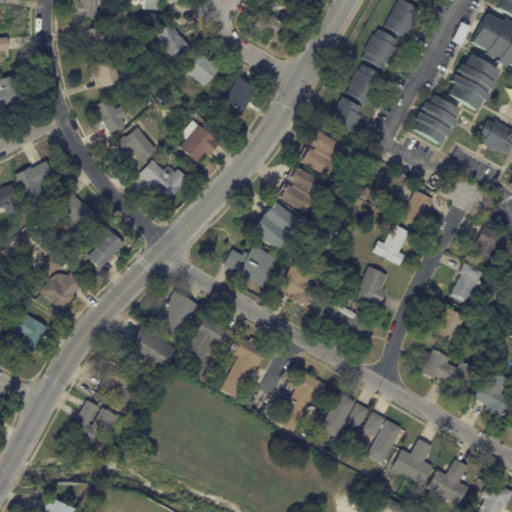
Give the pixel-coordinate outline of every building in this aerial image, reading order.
[(76,3),(77,1),(78,1),(78,0),(102,0),(101,6),(96,5),(94,19),(74,15),(76,3)] [(175,0),(175,2),(157,1),(156,10),(142,9),(143,0),(175,0)] [(412,16),(415,17),(407,32),(404,30),(400,37),(380,25),(393,0),(398,0),(416,10),(412,16)] [(511,18),(493,8),(497,0),(511,0),(511,18)] [(298,15),(282,46),(269,39),(270,37),(253,28),(262,10),(283,21),(289,10),(298,15)] [(500,19),(501,19),(510,24),(508,27),(511,30),(511,28),(511,68),(503,63),(501,66),(493,61),(495,58),(491,56),(489,59),(480,54),(482,50),(468,42),(484,13),(499,22),(500,19)] [(458,22),(467,26),(458,45),(449,41),(458,22)] [(171,23),(179,38),(181,37),(189,51),(171,61),(154,32),(171,23)] [(103,43),(104,51),(85,53),(82,29),(101,28),(103,43)] [(391,47),(393,48),(384,65),(382,63),(379,69),(358,57),(361,51),(360,50),(369,34),(370,35),(374,29),(394,41),(391,47)] [(200,54),(209,62),(212,58),(219,64),(215,68),(217,70),(202,87),(182,69),(198,52),(200,54)] [(486,91),(483,89),(481,93),(484,94),(480,101),(477,99),(471,111),(444,95),(450,84),(446,82),(450,74),(454,77),(456,73),(452,71),(457,64),(460,66),(467,55),(494,71),(488,82),(491,84),(486,91)] [(99,87),(92,65),(110,59),(117,82),(99,87)] [(362,105),(342,93),(346,86),(344,85),(353,70),(355,71),(359,64),(378,76),(375,82),(377,84),(368,99),(366,98),(362,105)] [(243,83),(255,90),(239,117),(216,104),(232,76),(243,83)] [(0,106),(0,79),(7,77),(15,101),(0,106)] [(204,88),(210,93),(206,98),(200,93),(204,88)] [(446,125),(444,129),(447,131),(443,138),(440,136),(435,144),(409,129),(414,121),(411,119),(415,112),(418,114),(420,110),(417,109),(421,101),(424,103),(429,95),(455,110),(450,118),(453,120),(449,127),(446,125)] [(354,115),(357,117),(348,131),(346,130),(342,135),(322,123),(337,97),(358,109),(354,115)] [(108,134),(105,129),(104,129),(97,114),(98,114),(94,106),(109,98),(114,109),(121,106),(129,123),(108,134)] [(511,139),(504,154),(498,150),(496,154),(479,144),(481,141),(474,137),(484,120),(490,123),(492,120),(509,130),(507,132),(511,134),(511,139)] [(218,144),(207,156),(204,153),(195,163),(178,148),(185,140),(180,135),(193,121),(218,143),(218,144)] [(137,156),(132,149),(123,156),(113,144),(129,131),(130,133),(137,127),(156,150),(142,162),(137,156)] [(296,159),(303,147),(310,150),(311,148),(305,144),(313,130),(341,147),(324,177),(295,161),(296,159)] [(162,169),(163,170),(168,165),(175,172),(177,170),(187,179),(164,203),(145,185),(147,183),(139,175),(153,160),(162,169)] [(12,175),(29,167),(30,169),(43,162),(51,177),(38,183),(39,186),(38,186),(42,194),(25,203),(12,175)] [(277,198),(285,184),(289,187),(290,184),(286,182),(294,167),(320,183),(302,213),(276,199),(277,198)] [(5,212),(3,206),(0,207),(0,188),(10,185),(21,212),(8,218),(5,212)] [(358,197),(364,187),(371,192),(365,201),(358,197)] [(75,198),(82,205),(83,204),(91,213),(77,227),(57,204),(59,203),(56,199),(67,189),(75,198)] [(432,201),(427,210),(425,209),(415,228),(399,219),(414,190),(432,200),(432,201)] [(252,229),(272,201),(300,222),(277,252),(250,231),(252,229)] [(30,204),(33,211),(27,214),(24,207),(30,204)] [(114,253),(98,269),(86,257),(95,248),(90,244),(95,238),(91,233),(101,223),(122,245),(114,253)] [(408,234),(398,253),(403,256),(398,266),(371,253),(377,241),(383,244),(393,225),(408,233),(408,234)] [(497,244),(492,253),(490,252),(484,264),(470,257),(476,245),(474,244),(483,226),(501,236),(497,244)] [(261,245),(259,249),(277,260),(261,288),(221,266),(230,250),(240,256),(243,252),(247,254),(254,241),(261,245)] [(82,254),(74,263),(65,254),(73,246),(82,254)] [(292,296),(279,288),(295,259),(315,270),(307,283),(317,289),(308,305),(292,296)] [(459,272),(464,263),(482,273),(478,281),(483,284),(478,293),(473,290),(465,305),(449,296),(461,275),(458,274),(459,272)] [(384,294),(379,305),(355,294),(368,267),(387,276),(380,290),(385,292),(384,294)] [(82,284),(72,295),(73,297),(61,311),(39,292),(51,278),(54,276),(58,274),(61,274),(65,276),(66,277),(70,273),(82,283),(82,284)] [(173,293),(196,306),(176,344),(151,330),(172,292),(173,293)] [(368,332),(359,349),(342,340),(343,337),(310,319),(320,302),(333,309),(336,303),(357,315),(359,310),(376,319),(368,332)] [(465,317),(453,344),(434,335),(440,321),(435,319),(441,305),(450,309),(450,310),(465,317)] [(486,311),(494,315),(488,324),(481,319),(486,311)] [(23,313),(46,328),(40,338),(43,340),(33,355),(31,353),(27,358),(2,341),(10,328),(11,329),(22,312),(23,313)] [(220,326),(232,332),(222,350),(211,344),(201,362),(184,353),(203,317),(220,326)] [(142,328),(175,350),(159,373),(138,359),(137,360),(135,359),(136,357),(124,350),(140,327),(142,328)] [(257,367),(256,368),(253,366),(234,400),(218,391),(237,357),(232,355),(241,338),(265,351),(257,367)] [(435,351),(450,359),(447,364),(456,369),(461,362),(477,372),(461,399),(445,389),(447,385),(437,380),(435,382),(420,373),(426,362),(423,360),(428,353),(431,355),(433,350),(435,351)] [(485,406),(472,399),(491,365),(499,369),(497,374),(508,381),(501,394),(510,399),(499,420),(483,411),(485,406)] [(128,392),(133,394),(123,414),(107,406),(116,389),(114,388),(105,405),(92,398),(109,366),(130,376),(123,389),(128,392)] [(289,400),(294,390),(291,388),(301,372),(332,391),(321,408),(311,401),(291,434),(274,423),(289,400)] [(356,404),(368,410),(358,428),(346,421),(350,415),(348,414),(335,439),(319,430),(338,394),(354,403),(351,408),(353,409),(355,404),(356,404)] [(109,430),(105,437),(96,432),(88,445),(67,433),(85,401),(96,408),(87,425),(90,426),(100,409),(116,418),(109,430)] [(373,413),(384,420),(381,424),(382,425),(385,421),(400,429),(381,465),(365,457),(379,430),(378,430),(370,445),(357,438),(371,413),(373,413)] [(419,441),(431,447),(423,463),(431,467),(421,486),(390,470),(401,450),(409,455),(417,440),(419,441)] [(455,462),(467,468),(458,483),(467,488),(456,507),(425,490),(436,471),(445,476),(454,460),(455,462)] [(330,464),(337,468),(333,474),(327,470),(330,464)] [(310,474),(318,478),(314,484),(307,480),(310,474)] [(321,480),(328,484),(324,490),(318,486),(321,480)] [(496,485),(511,493),(503,510),(500,509),(498,511),(473,511),(475,510),(477,511),(483,500),(479,498),(487,481),(496,485)] [(404,509),(402,511),(372,511),(383,495),(404,509)] [(69,510),(67,511),(44,511),(46,509),(49,504),(54,508),(57,503),(69,510)]
